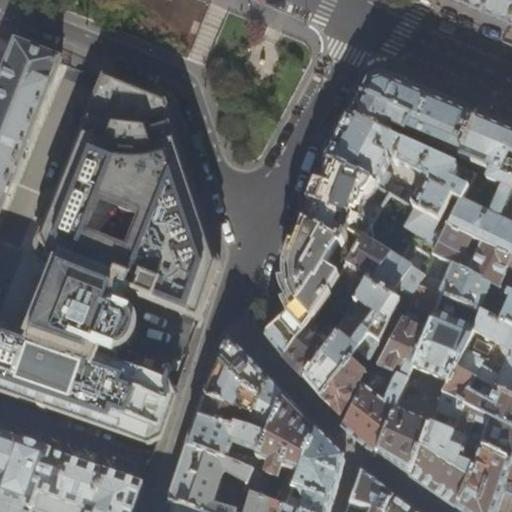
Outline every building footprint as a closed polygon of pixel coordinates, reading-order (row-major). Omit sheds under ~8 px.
[(462,0),(482,8),(485,0),(462,0)] [(511,20),(511,0),(485,0),(482,8),(511,20)] [(0,214),(61,63),(62,61),(17,42),(16,45),(0,85),(0,214)] [(401,142),(457,167),(479,115),(448,102),(384,76),(373,79),(370,81),(368,83),(362,95),(413,119),(401,142)] [(165,104),(106,81),(44,239),(42,243),(41,247),(42,251),(43,255),(45,258),(47,260),(63,266),(62,270),(60,269),(58,274),(61,275),(38,331),(35,330),(34,335),(35,335),(34,338),(0,327),(0,391),(63,413),(118,432),(148,443),(161,440),(174,400),(169,386),(99,361),(103,347),(117,353),(119,350),(120,350),(122,350),(124,350),(126,349),(129,346),(132,342),(134,339),(136,334),(136,330),(137,325),(137,322),(136,320),(135,318),(132,317),(133,313),(120,308),(126,292),(201,322),(214,283),(219,268),(165,104)] [(350,117),(401,142),(413,119),(362,95),(360,100),(350,117)] [(483,244),(511,257),(511,225),(498,219),(511,189),(511,128),(502,125),(479,115),(457,167),(476,176),(462,201),(454,197),(440,223),(450,228),(473,239),(483,244)] [(476,176),(457,167),(401,142),(350,117),(338,140),(327,161),(378,188),(400,200),(406,190),(395,184),(395,175),(390,172),(395,162),(429,181),(431,186),(417,210),(440,223),(454,197),(462,201),(476,176)] [(372,199),(378,188),(327,161),(316,188),(307,213),(303,222),(339,243),(346,232),(362,240),(362,239),(366,234),(357,230),(362,221),(366,220),(368,216),(367,213),(364,211),(369,200),(372,199)] [(421,285),(435,257),(450,228),(440,223),(417,210),(416,209),(406,227),(420,236),(404,263),(362,239),(362,240),(348,263),(365,277),(362,283),(366,285),(396,302),(401,294),(415,301),(419,287),(421,285)] [(348,263),(362,240),(346,232),(339,243),(303,222),(301,229),(298,236),(290,259),(286,267),(284,275),(284,282),(286,295),(288,315),(289,316),(266,337),(268,339),(284,358),(310,324),(348,263)] [(435,257),(464,271),(470,261),(464,258),(473,239),(450,228),(435,257)] [(511,257),(483,244),(469,274),(491,284),(511,294),(511,257)] [(491,284),(469,274),(464,271),(435,257),(421,285),(419,287),(443,297),(479,313),(491,284)] [(366,285),(336,333),(304,380),(316,392),(319,396),(369,336),(380,344),(401,305),(396,302),(366,285)] [(345,423),(343,429),(353,438),(376,459),(378,455),(400,403),(413,369),(436,315),(443,297),(419,287),(415,301),(410,310),(409,309),(380,364),(374,366),(345,423)] [(511,298),(501,324),(511,330),(511,298)] [(436,315),(413,369),(450,385),(458,369),(476,332),(436,315)] [(458,369),(511,397),(511,330),(501,324),(484,315),(476,332),(458,369)] [(323,334),(310,324),(284,358),(289,364),(304,380),(336,333),(331,329),(327,328),(323,334)] [(323,400),(340,418),(380,344),(369,336),(319,396),(323,400)] [(243,387),(260,397),(268,380),(243,355),(229,340),(226,341),(219,357),(218,361),(244,386),(243,387)] [(258,426),(255,434),(265,438),(283,396),(279,391),(268,380),(260,397),(243,387),(244,386),(218,361),(216,367),(204,398),(250,415),(247,422),(258,426)] [(468,404),(467,405),(505,426),(511,429),(511,397),(458,369),(450,385),(445,395),(468,404)] [(435,495),(457,510),(474,473),(482,448),(484,445),(456,434),(467,405),(468,404),(445,395),(437,413),(452,419),(446,433),(432,426),(411,478),(435,495)] [(265,438),(252,470),(248,483),(244,492),(253,495),(284,509),(285,510),(318,430),(301,414),(283,396),(265,438)] [(247,423),(247,422),(250,415),(204,398),(203,401),(197,419),(234,432),(235,427),(245,430),(248,424),(247,423)] [(400,403),(378,455),(381,458),(411,478),(432,426),(432,425),(402,413),(405,405),(400,403)] [(511,429),(505,426),(467,405),(456,434),(484,445),(482,448),(511,463),(511,462),(511,429)] [(187,447),(252,470),(265,438),(255,434),(245,430),(235,427),(234,432),(197,419),(195,424),(187,447)] [(345,458),(342,455),(318,430),(285,510),(290,511),(328,511),(340,480),(341,475),(345,458)] [(0,511),(134,511),(144,485),(0,435),(0,511)] [(175,505),(192,511),(283,511),(284,509),(253,495),(247,511),(237,511),(238,511),(235,510),(233,511),(214,505),(224,472),(248,483),(252,470),(187,447),(178,473),(169,503),(175,505)] [(460,511),(495,511),(504,486),(511,463),(482,448),(474,473),(457,510),(460,511)] [(360,474),(349,506),(346,511),(384,511),(386,508),(393,498),(390,496),(368,479),(360,474)] [(386,508),(384,511),(412,511),(393,498),(386,508)]
